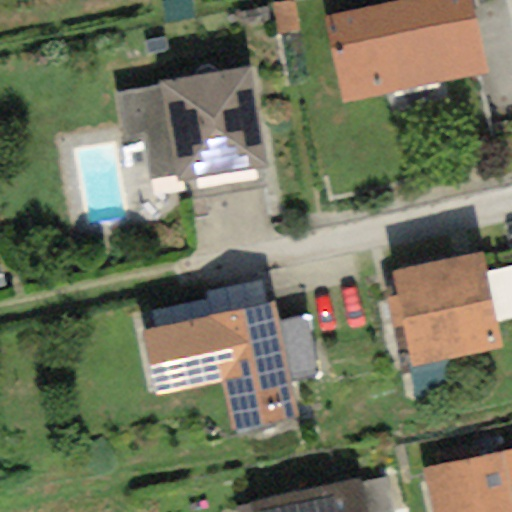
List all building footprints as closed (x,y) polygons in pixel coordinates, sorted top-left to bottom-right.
[(486,74),(471,0),(413,0),(324,17),(341,102),(486,74)] [(264,167),(246,67),(155,83),(156,86),(114,94),(123,145),(140,142),(147,180),(173,176),(175,183),(264,167)] [(390,272),(409,364),(499,346),(480,254),(390,272)] [(272,302),(139,331),(154,397),(220,383),(230,432),(297,418),(272,302)] [(511,511),(511,452),(421,473),(429,511),(511,511)] [(366,511),(360,481),(235,507),(236,511),(366,511)]
